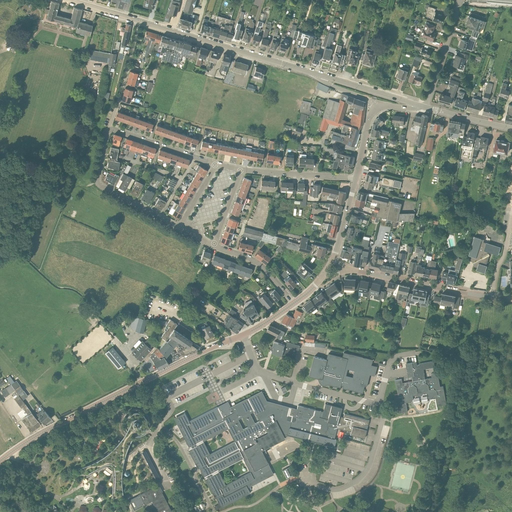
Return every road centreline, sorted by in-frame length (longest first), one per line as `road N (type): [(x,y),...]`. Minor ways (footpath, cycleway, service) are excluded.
road 1 (tertiary): [(0,461),(293,303)]
road 2 (tertiary): [(320,75),(68,0)]
road 3 (residential): [(178,227),(97,182),(108,129)]
road 4 (unclassified): [(492,297),(350,270)]
